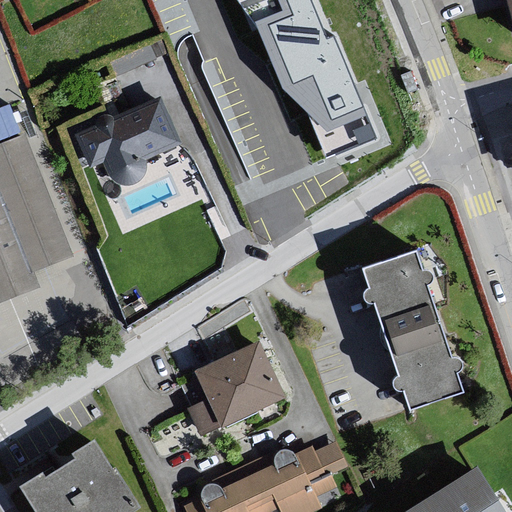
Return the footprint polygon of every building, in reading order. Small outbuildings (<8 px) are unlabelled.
[(287,0),(294,14),(270,24),(295,84),(312,77),(331,121),(364,107),(334,37),(327,40),(310,0),(287,0)] [(511,0),(503,0),(511,34),(511,0)] [(160,98),(77,131),(90,163),(101,159),(106,173),(116,183),(125,184),(141,179),(146,171),(147,156),(178,144),(160,98)] [(25,140),(0,149),(0,304),(40,291),(31,274),(72,259),(25,140)] [(412,251),(356,268),(361,289),(358,291),(358,299),(364,304),(368,305),(390,375),(385,378),(386,385),(389,389),(394,392),(400,393),(405,415),(460,397),(453,375),(459,370),(459,365),(455,361),(447,356),(424,287),(427,282),(428,277),(425,272),(418,272),(417,264),(412,251)] [(255,344),(194,372),(220,427),(282,402),(255,344)] [(37,472),(15,488),(30,511),(130,511),(137,508),(117,471),(108,469),(89,441),(65,455),(68,459),(41,476),(37,472)] [(347,470),(337,448),(316,454),(314,451),(298,455),(291,454),(287,452),(280,455),(274,461),(272,469),(224,490),(221,486),(209,486),(203,493),(197,504),(187,507),(188,511),(319,511),(315,500),(336,489),(331,477),(347,470)] [(500,511),(473,468),(398,511),(500,511)]
